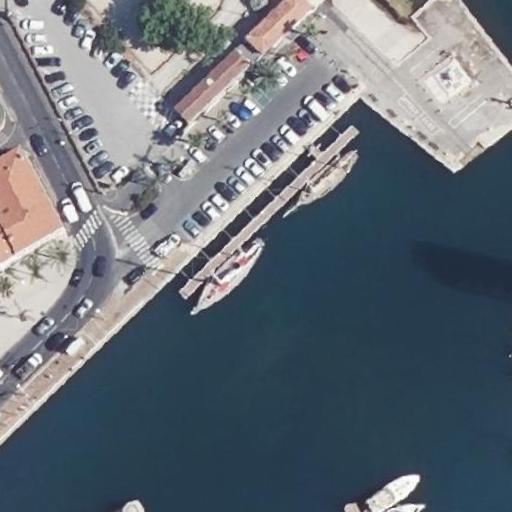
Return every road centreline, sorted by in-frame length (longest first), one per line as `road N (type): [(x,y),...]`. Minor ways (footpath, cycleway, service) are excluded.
road 1 (secondary): [(0,384),(58,327),(93,277),(93,235),(39,126)]
road 2 (unknown): [(183,199),(144,137),(139,99),(250,0)]
